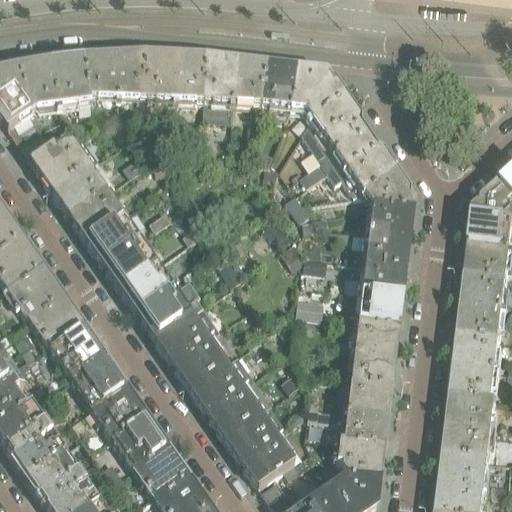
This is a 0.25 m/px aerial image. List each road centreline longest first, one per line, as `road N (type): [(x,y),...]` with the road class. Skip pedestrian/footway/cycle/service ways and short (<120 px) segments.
road 1 (residential): [(236,511),(0,168)]
road 2 (residential): [(0,45),(114,35),(363,63)]
road 3 (residential): [(446,199),(407,511)]
road 4 (residential): [(361,24),(188,0)]
road 5 (residential): [(363,63),(365,87),(446,199)]
road 6 (residential): [(511,31),(361,24)]
road 7 (residential): [(363,63),(511,75)]
